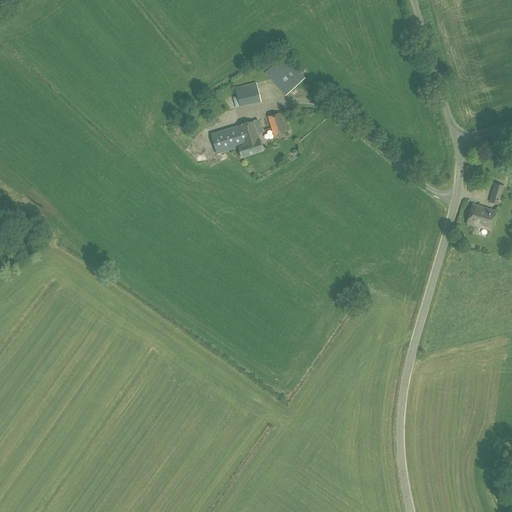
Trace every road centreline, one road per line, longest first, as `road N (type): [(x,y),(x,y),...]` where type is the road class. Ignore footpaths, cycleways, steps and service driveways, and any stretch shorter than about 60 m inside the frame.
road 1 (unclassified): [(410,511),(400,411),(458,187),(457,138)]
road 2 (unclassified): [(457,138),(413,0)]
